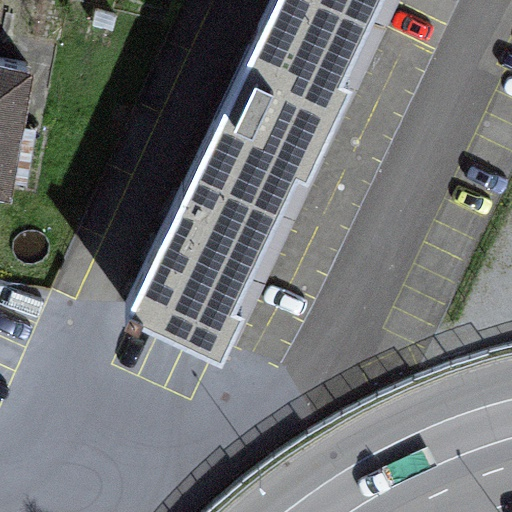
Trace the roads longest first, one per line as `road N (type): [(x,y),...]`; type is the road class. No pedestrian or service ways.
road 1 (motorway): [(511,381),(418,410),(356,441),(257,511)]
road 2 (secondary): [(511,423),(460,436),(315,511)]
